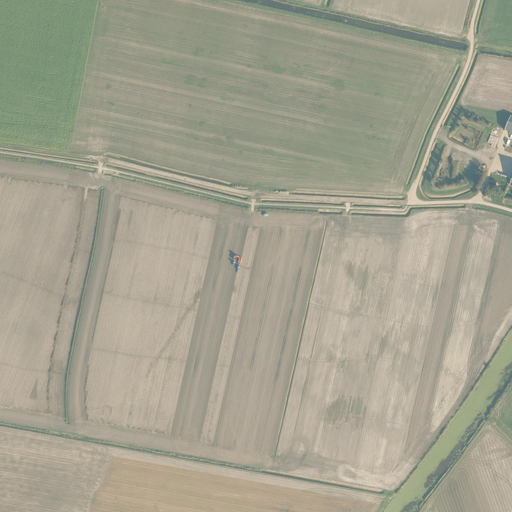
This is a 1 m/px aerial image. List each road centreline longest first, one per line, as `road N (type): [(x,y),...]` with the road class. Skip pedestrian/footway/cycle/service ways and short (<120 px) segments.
road 1 (track): [(410,202),(253,195),(101,158),(0,145)]
road 2 (unclassified): [(511,211),(479,202),(410,202),(469,59),(478,0)]
